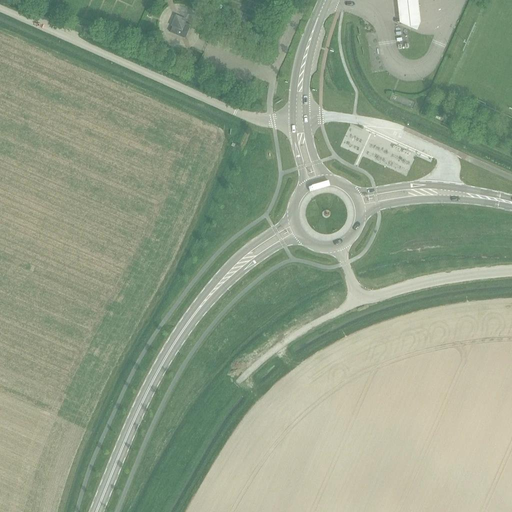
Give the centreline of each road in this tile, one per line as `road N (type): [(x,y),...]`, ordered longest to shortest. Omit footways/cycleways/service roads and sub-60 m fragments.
road 1 (unclassified): [(272,122),(0,8)]
road 2 (secondary): [(96,511),(177,340),(244,262)]
road 3 (unclassified): [(511,271),(440,279),(359,301),(340,245)]
road 4 (residential): [(306,0),(272,76),(272,122)]
road 5 (tertiary): [(300,119),(306,52),(325,0)]
